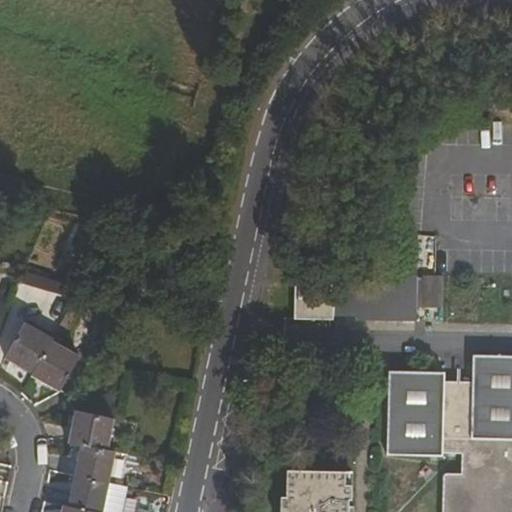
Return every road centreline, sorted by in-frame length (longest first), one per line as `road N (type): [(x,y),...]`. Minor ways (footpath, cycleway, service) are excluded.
road 1 (residential): [(182,511),(260,166),(293,88),(340,27),(382,0)]
road 2 (unknown): [(224,326),(367,341),(511,341)]
road 3 (residential): [(0,401),(21,415),(34,454),(22,511)]
